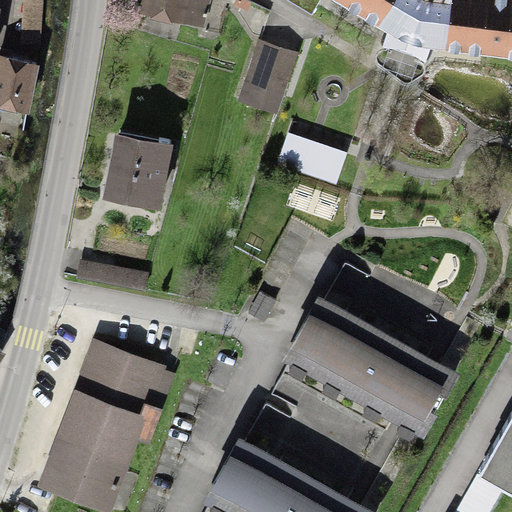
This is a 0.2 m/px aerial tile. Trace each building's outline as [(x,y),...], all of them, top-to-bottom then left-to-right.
[(143,0),(141,8),(200,23),(206,0),(143,0)] [(511,0),(292,0),(311,12),(318,0),(349,0),(393,26),(386,46),(419,58),(426,37),(511,48),(511,0)] [(260,39),(240,98),(275,110),(295,51),(260,39)] [(0,55),(0,103),(25,109),(35,63),(0,55)] [(118,129),(109,189),(148,195),(147,201),(157,203),(168,137),(118,129)] [(343,156),(287,137),(279,160),(335,179),(343,156)] [(79,261),(76,277),(146,289),(149,273),(102,265),(81,261),(79,261)] [(322,300),(314,296),(282,353),(290,358),(314,371),(319,362),(330,368),(325,377),(378,406),(383,397),(394,403),(389,412),(399,417),(423,431),(455,373),(434,361),(433,363),(430,361),(413,351),(413,350),(354,318),(354,319),(333,308),(334,307),(322,300)] [(53,471),(47,487),(60,492),(105,510),(147,403),(156,407),(165,385),(155,381),(160,367),(96,342),(46,469),(53,471)] [(511,407),(482,457),(505,471),(511,475),(510,478),(511,479),(511,407)] [(246,437),(238,432),(206,489),(214,494),(238,507),(243,498),(254,504),(249,511),(377,511),(379,509),(358,498),(357,499),(354,497),(337,488),(338,486),(279,454),(278,455),(257,444),(258,443),(246,437)]
